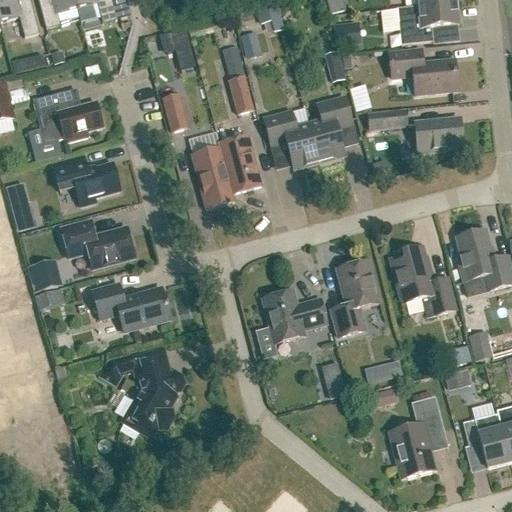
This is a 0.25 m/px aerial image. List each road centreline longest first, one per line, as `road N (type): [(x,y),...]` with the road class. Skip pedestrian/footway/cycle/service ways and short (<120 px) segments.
road 1 (residential): [(370,511),(256,417),(218,262)]
road 2 (residential): [(218,262),(509,191)]
road 3 (residential): [(124,85),(168,261),(218,262)]
road 4 (residential): [(509,191),(488,0)]
